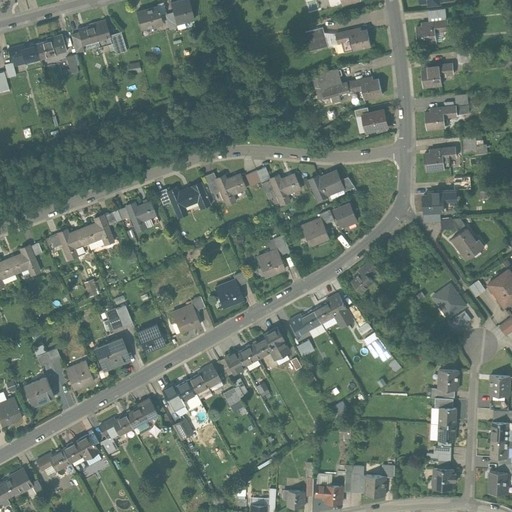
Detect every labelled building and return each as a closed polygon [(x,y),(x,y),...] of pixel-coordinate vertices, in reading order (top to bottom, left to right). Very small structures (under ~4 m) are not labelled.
[(194,20),(188,0),(184,0),(170,4),(173,13),(176,25),(194,20)] [(161,17),(158,7),(136,13),(141,31),(160,25),(157,18),(161,17)] [(426,12),(427,23),(448,21),(446,10),(426,12)] [(177,28),(176,25),(173,13),(165,15),(169,30),(177,28)] [(90,28),(78,31),(79,34),(82,46),(83,46),(97,41),(99,48),(111,45),(109,38),(109,36),(104,21),(89,25),(90,28)] [(418,44),(437,42),(435,29),(440,29),(441,31),(449,30),(448,21),(427,23),(428,26),(417,27),(418,44)] [(323,29),(305,34),(311,53),(329,47),(323,29)] [(338,43),(342,43),(344,53),(371,46),(368,30),(357,33),(356,30),(336,35),(338,43)] [(109,38),(111,45),(114,55),(126,52),(121,33),(109,36),(109,38)] [(84,52),(82,46),(79,34),(71,37),(76,54),(84,52)] [(67,53),(62,35),(46,40),(47,42),(36,45),(40,59),(40,60),(67,53)] [(40,59),(36,45),(21,50),(20,47),(8,50),(11,61),(23,58),(24,64),(40,59)] [(469,51),(457,52),(458,64),(471,63),(469,51)] [(77,69),(74,56),(66,58),(70,71),(77,69)] [(4,66),(8,79),(16,77),(12,63),(4,66)] [(433,67),(433,69),(422,71),(424,87),(442,85),(441,78),(446,77),(446,74),(454,74),(453,64),(433,67)] [(317,75),(322,90),(337,86),(341,85),(337,69),(317,75)] [(0,86),(8,84),(7,79),(6,80),(4,73),(0,73),(0,86)] [(357,89),(362,88),(365,100),(383,96),(379,80),(368,82),(367,79),(348,84),(350,93),(358,91),(357,89)] [(341,85),(337,86),(340,95),(350,93),(348,84),(341,85)] [(324,99),(340,95),(337,86),(322,90),(324,99)] [(467,96),(455,98),(456,107),(468,105),(467,96)] [(469,114),(468,105),(456,107),(457,115),(469,114)] [(444,115),(448,115),(448,117),(457,116),(457,115),(456,107),(436,109),(436,112),(425,113),(427,129),(446,127),(444,115)] [(362,116),(368,114),(367,109),(354,112),(356,118),(362,116)] [(366,134),(387,129),(384,111),(368,114),(362,116),(366,134)] [(475,139),(459,140),(461,158),(486,156),(486,147),(475,148),(475,139)] [(455,148),(435,150),(435,153),(424,154),(426,171),(444,169),(443,156),(447,156),(448,158),(456,157),(455,148)] [(265,194),(274,191),(270,181),(271,180),(265,168),(256,172),(265,194)] [(319,177),(310,181),(318,201),(327,197),(327,196),(343,189),(340,181),(336,172),(319,179),(319,177)] [(211,194),(220,191),(215,180),(216,179),(214,174),(204,178),(211,194)] [(216,179),(215,180),(220,191),(227,207),(235,203),(232,195),(245,189),(240,176),(226,181),(224,176),(224,177),(216,180),(216,179)] [(271,180),(270,181),(274,191),(280,207),(289,203),(286,195),(300,190),(294,176),(280,181),(279,177),(271,180)] [(348,178),(340,181),(343,189),(344,192),(355,188),(348,178)] [(177,189),(168,193),(172,203),(179,219),(187,216),(184,207),(198,202),(192,188),(179,194),(177,189)] [(425,214),(442,212),(442,200),(447,200),(447,202),(456,201),(455,192),(434,193),(435,196),(423,197),(425,214)] [(163,207),(172,203),(168,193),(159,197),(163,207)] [(135,204),(126,207),(126,208),(130,217),(137,234),(146,230),(142,222),(150,219),(156,216),(151,203),(137,208),(135,204)] [(349,204),(334,210),(341,228),(357,222),(349,204)] [(122,221),(130,217),(126,208),(118,211),(122,221)] [(321,219),(324,226),(334,221),(330,211),(319,215),(321,219)] [(103,217),(107,227),(117,223),(113,213),(103,217)] [(97,224),(82,230),(88,244),(102,238),(106,246),(114,243),(107,227),(103,217),(103,216),(95,220),(97,224)] [(142,222),(146,230),(154,227),(150,219),(142,222)] [(321,219),(300,227),(305,237),(307,237),(310,246),(308,246),(309,248),(329,239),(329,238),(328,238),(325,230),(326,230),(324,226),(321,219)] [(442,230),(463,229),(465,226),(460,219),(441,221),(442,230)] [(466,229),(452,240),(467,261),(484,248),(478,240),(476,242),(466,229)] [(58,235),(62,245),(69,261),(78,257),(74,249),(88,244),(82,230),(69,236),(67,231),(58,235)] [(132,231),(127,233),(132,247),(138,245),(132,231)] [(53,248),(62,245),(58,235),(50,239),(53,248)] [(273,240),(277,250),(279,257),(290,252),(283,236),(273,240)] [(29,248),(33,257),(42,253),(38,244),(29,248)] [(22,255),(9,261),(14,274),(28,269),(32,277),(40,273),(33,257),(29,248),(29,247),(20,250),(22,255)] [(277,250),(257,259),(261,268),(262,268),(267,277),(284,270),(281,261),(279,257),(277,250)] [(370,260),(361,269),(369,277),(378,269),(370,260)] [(0,290),(4,288),(0,280),(14,274),(9,261),(0,264),(0,290)] [(362,271),(351,282),(361,293),(373,282),(369,277),(361,269),(362,271)] [(511,275),(508,270),(488,285),(504,308),(511,302),(511,275)] [(233,277),(235,280),(237,287),(248,282),(244,272),(233,277)] [(92,297),(101,293),(96,279),(86,283),(92,297)] [(387,288),(397,299),(407,289),(398,279),(387,288)] [(235,280),(214,289),(219,299),(220,298),(225,308),(242,300),(239,292),(237,287),(235,280)] [(469,288),(476,298),(485,291),(478,281),(469,288)] [(456,292),(450,285),(433,298),(440,307),(443,305),(451,316),(465,306),(460,298),(458,298),(456,294),(456,292)] [(347,310),(338,294),(326,300),(327,303),(315,310),(322,324),(336,316),(342,327),(353,320),(347,310)] [(191,305),(194,312),(204,307),(199,297),(189,302),(191,305)] [(348,308),(359,328),(367,322),(354,304),(348,308)] [(191,305),(171,314),(175,324),(177,323),(181,332),(179,333),(179,334),(199,325),(194,312),(191,305)] [(115,310),(118,316),(122,326),(131,323),(125,306),(115,310)] [(300,315),(289,321),(298,337),(322,324),(315,310),(301,318),(300,315)] [(471,321),(464,311),(455,318),(462,328),(471,321)] [(118,316),(107,321),(111,331),(122,326),(118,316)] [(511,316),(499,326),(507,336),(511,331),(511,316)] [(157,325),(137,334),(141,345),(142,345),(146,353),(163,346),(159,336),(161,335),(157,325)] [(283,341),(276,328),(263,335),(264,338),(251,345),(258,358),(259,359),(270,352),(274,360),(288,352),(283,342),(283,341)] [(385,361),(393,356),(378,331),(365,338),(376,357),(380,354),(385,361)] [(121,340),(94,350),(99,360),(101,359),(105,368),(103,368),(104,370),(129,359),(121,340)] [(313,350),(308,341),(296,347),(301,357),(313,350)] [(251,345),(238,353),(245,366),(258,358),(251,345)] [(57,349),(46,353),(51,363),(61,359),(57,349)] [(236,350),(224,357),(234,375),(246,368),(245,366),(238,353),(236,350)] [(41,367),(51,363),(46,353),(36,357),(41,367)] [(301,368),(295,357),(289,361),(295,371),(301,368)] [(86,362),(65,370),(70,381),(74,390),(92,382),(88,372),(89,372),(86,362)] [(201,370),(205,377),(211,373),(213,376),(217,374),(212,364),(201,370)] [(205,377),(201,370),(200,371),(201,373),(188,380),(196,393),(209,386),(205,377)] [(455,391),(458,391),(459,371),(439,370),(438,390),(455,391)] [(491,395),(509,396),(510,377),(490,376),(489,395),(491,395)] [(45,379),(25,387),(29,396),(34,406),(51,399),(48,390),(49,389),(45,379)] [(248,393),(240,379),(233,383),(241,396),(248,393)] [(174,385),(173,386),(182,401),(183,401),(196,393),(188,380),(176,387),(174,385)] [(266,382),(258,385),(262,393),(270,389),(266,382)] [(183,401),(182,401),(173,386),(162,392),(173,411),(185,405),(183,401)] [(240,400),(233,387),(222,394),(229,407),(240,400)] [(454,400),(455,391),(438,390),(432,390),(431,398),(454,399),(454,400)] [(494,410),(508,411),(509,396),(491,395),(490,410),(494,410)] [(14,398),(0,404),(0,420),(2,426),(20,419),(16,409),(18,408),(14,398)] [(453,409),(454,399),(435,398),(435,409),(440,409),(440,408),(453,409)] [(148,399),(138,405),(142,412),(148,409),(150,411),(154,409),(148,399)] [(142,412),(138,405),(137,405),(138,408),(125,415),(133,428),(146,420),(142,412)] [(456,425),(457,409),(453,409),(440,408),(440,409),(439,424),(456,425)] [(511,411),(508,411),(494,410),(493,422),(511,423),(511,411)] [(111,420),(110,420),(114,428),(108,431),(110,433),(109,434),(113,441),(121,437),(120,435),(133,428),(125,415),(112,422),(111,420)] [(114,428),(110,420),(99,426),(105,436),(109,434),(110,433),(108,431),(114,428)] [(185,420),(173,426),(181,440),(192,434),(185,420)] [(194,425),(201,441),(211,437),(205,421),(194,425)] [(354,437),(354,421),(343,421),(342,437),(354,437)] [(492,439),(508,440),(510,440),(511,423),(493,422),(492,422),(492,439)] [(455,442),(456,425),(439,424),(438,441),(451,442),(455,442)] [(88,435),(62,450),(69,463),(70,463),(83,456),(85,459),(98,452),(88,435)] [(507,457),(508,440),(492,439),(491,457),(499,458),(507,458),(507,457)] [(100,444),(106,455),(116,450),(111,442),(109,443),(107,440),(100,444)] [(49,455),(37,461),(42,471),(53,465),(56,470),(69,463),(62,450),(50,457),(49,455)] [(31,484),(23,469),(9,477),(10,479),(0,484),(0,486),(6,498),(20,490),(21,493),(32,487),(30,484),(31,484)] [(452,490),(453,481),(456,482),(457,474),(453,474),(453,470),(434,469),(433,489),(452,490)] [(506,493),(507,472),(490,471),(489,493),(506,493)] [(358,493),(359,493),(360,475),(360,474),(352,473),(352,474),(351,491),(358,491),(358,493)] [(45,475),(39,478),(43,486),(50,483),(45,475)] [(385,476),(360,475),(359,493),(365,493),(365,495),(384,496),(385,476)] [(30,484),(32,487),(37,497),(44,493),(37,480),(31,484),(30,484)] [(342,486),(317,485),(317,496),(326,497),(326,501),(342,502),(342,486)] [(0,501),(4,507),(10,504),(6,498),(0,486),(0,501)] [(305,491),(288,490),(287,506),(304,507),(305,491)] [(274,511),(275,493),(269,493),(267,511),(274,511)]
